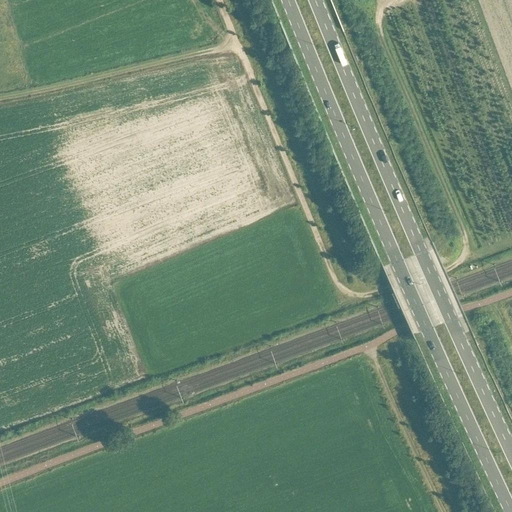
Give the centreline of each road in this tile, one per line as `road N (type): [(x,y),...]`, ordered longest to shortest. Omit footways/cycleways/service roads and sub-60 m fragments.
road 1 (track): [(399,0),(379,7),(379,35),(466,252),(454,265),(375,294),(350,294),(334,278),(237,44)]
road 2 (primary): [(287,0),(511,511)]
road 3 (primary): [(511,451),(314,0)]
road 4 (track): [(237,44),(0,98)]
road 5 (track): [(367,346),(445,511)]
